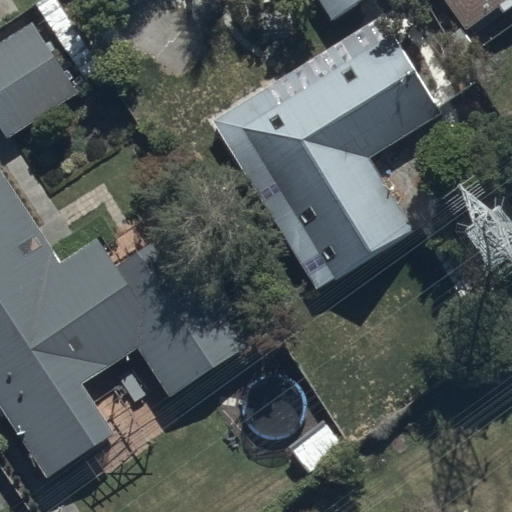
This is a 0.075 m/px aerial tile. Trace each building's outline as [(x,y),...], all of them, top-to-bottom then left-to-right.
[(317,0),(329,19),(358,0),(317,0)] [(511,0),(452,0),(470,24),(502,1),(507,8),(511,3),(511,0)] [(396,36),(380,11),(212,116),(321,289),(422,226),(377,154),(451,107),(404,32),(396,36)] [(36,18),(0,39),(0,120),(5,129),(77,86),(36,18)] [(0,155),(0,394),(51,472),(123,425),(90,375),(143,340),(177,393),(265,336),(186,215),(120,259),(102,232),(66,255),(1,155),(0,155)]
